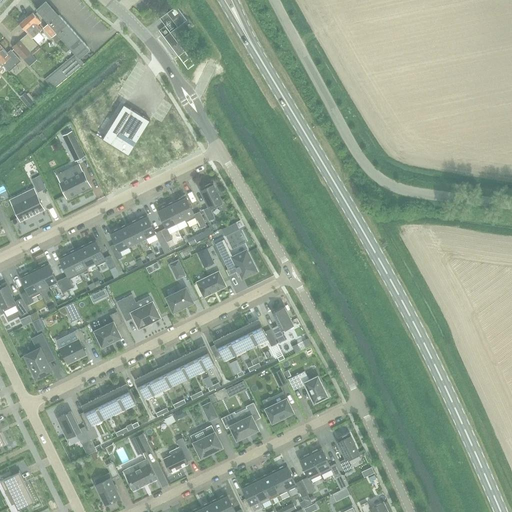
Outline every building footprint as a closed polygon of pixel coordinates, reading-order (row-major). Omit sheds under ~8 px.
[(36,9),(48,23),(56,32),(56,33),(75,54),(79,59),(80,58),(90,49),(59,14),(58,15),(57,13),(59,12),(59,10),(56,7),(54,7),(53,8),(46,0),(36,9)] [(176,6),(167,13),(177,26),(186,20),(176,6)] [(44,37),(40,34),(43,32),(41,29),(36,24),(40,21),(32,13),(19,24),(31,38),(32,37),(38,43),(44,37)] [(56,32),(48,23),(43,28),(51,37),(56,33),(56,32)] [(165,25),(159,30),(164,37),(170,32),(165,25)] [(26,34),(19,41),(30,52),(37,45),(26,34)] [(22,59),(30,52),(19,41),(12,47),(22,59)] [(0,46),(0,62),(8,71),(20,60),(10,50),(6,53),(0,46)] [(84,63),(80,58),(79,59),(75,54),(45,79),(53,89),(84,63)] [(29,107),(34,103),(25,93),(20,97),(29,107)] [(124,104),(103,138),(129,154),(146,126),(150,120),(124,104)] [(75,160),(84,156),(75,138),(66,142),(75,160)] [(67,198),(91,186),(83,171),(79,164),(65,171),(68,178),(59,182),(67,198)] [(32,178),(38,191),(45,188),(39,175),(32,178)] [(218,192),(213,182),(200,188),(209,206),(203,209),(209,221),(215,218),(211,210),(223,204),(217,192),(218,192)] [(20,220),(44,209),(36,193),(34,188),(23,194),(25,198),(12,204),(20,220)] [(185,195),(175,200),(184,218),(184,219),(186,222),(195,217),(200,228),(206,225),(199,211),(194,214),(185,195)] [(184,218),(175,200),(167,204),(176,223),(184,219),(184,218)] [(176,223),(167,204),(157,209),(166,227),(161,230),(166,242),(172,239),(167,227),(176,223)] [(146,214),(137,219),(146,237),(155,233),(165,253),(171,250),(166,242),(161,230),(155,233),(146,214)] [(146,237),(137,219),(128,223),(137,242),(146,237)] [(137,242),(128,223),(120,227),(128,246),(137,242)] [(116,260),(122,257),(119,250),(128,246),(120,227),(110,232),(115,243),(110,246),(116,260)] [(193,236),(187,239),(190,244),(196,241),(193,236)] [(95,239),(86,244),(95,262),(94,262),(96,266),(105,261),(109,269),(115,266),(110,255),(104,257),(95,239)] [(221,240),(212,244),(227,274),(235,270),(236,273),(237,272),(240,279),(254,272),(244,251),(230,258),(221,240)] [(95,262),(86,244),(77,248),(86,266),(94,262),(95,262)] [(86,266),(77,248),(69,252),(79,274),(88,270),(86,266)] [(204,267),(214,263),(207,248),(197,252),(204,267)] [(79,274),(69,252),(59,257),(68,275),(62,278),(68,289),(74,287),(70,279),(79,274)] [(153,252),(147,255),(150,260),(155,258),(153,252)] [(177,279),(185,275),(178,260),(170,264),(177,279)] [(48,262),(38,267),(47,285),(56,281),(62,292),(68,289),(62,278),(57,281),(48,262)] [(99,269),(101,276),(109,272),(106,265),(99,269)] [(47,285),(38,267),(30,271),(39,290),(39,289),(47,285)] [(39,290),(30,271),(20,276),(27,290),(21,294),(26,305),(33,301),(32,297),(41,293),(39,289),(39,290)] [(197,282),(204,296),(225,286),(218,271),(197,282)] [(16,305),(21,316),(28,313),(21,298),(15,301),(6,283),(0,285),(0,303),(4,311),(16,305)] [(175,312),(182,308),(181,307),(193,302),(186,287),(166,297),(173,311),(174,311),(175,312)] [(105,289),(90,297),(93,303),(108,296),(105,289)] [(139,308),(132,294),(117,301),(126,321),(133,317),(139,328),(160,318),(152,302),(139,308)] [(72,321),(81,317),(73,301),(64,306),(72,321)] [(53,304),(47,307),(50,312),(56,309),(53,304)] [(287,328),(293,324),(284,306),(276,310),(272,312),(278,325),(272,328),(279,342),(285,339),(281,330),(287,327),(287,328)] [(121,337),(116,326),(122,323),(116,311),(110,315),(113,321),(94,330),(102,346),(121,337)] [(44,328),(39,319),(33,322),(38,331),(44,328)] [(264,331),(258,319),(247,324),(256,342),(267,337),(271,346),(277,343),(270,329),(264,331)] [(256,342),(247,324),(236,330),(245,348),(256,342)] [(60,348),(68,363),(76,359),(80,357),(86,354),(81,343),(86,341),(80,328),(74,331),(78,339),(60,348)] [(245,348),(236,330),(225,335),(234,353),(245,348)] [(52,371),(46,360),(53,357),(42,333),(32,338),(36,346),(38,345),(39,348),(25,355),(32,370),(31,371),(34,377),(35,376),(36,378),(52,371)] [(234,353),(225,335),(214,340),(223,358),(234,353)] [(214,363),(205,345),(196,349),(205,367),(214,363)] [(205,367),(196,349),(187,354),(196,372),(205,367)] [(196,372),(187,354),(179,358),(187,376),(196,372)] [(187,376),(179,358),(170,362),(179,380),(187,376)] [(179,380),(170,362),(161,366),(170,384),(179,380)] [(170,384),(161,366),(153,370),(161,388),(170,384)] [(279,385),(286,382),(280,369),(273,373),(279,385)] [(161,388),(153,370),(144,375),(153,393),(161,388)] [(294,376),(299,387),(305,384),(308,388),(307,389),(311,396),(314,402),(320,399),(320,400),(327,397),(326,396),(327,396),(324,389),(325,389),(322,382),(320,383),(317,376),(309,380),(304,371),(294,376)] [(153,393),(144,375),(135,379),(144,397),(153,393)] [(209,377),(203,380),(207,387),(213,384),(209,377)] [(238,392),(246,388),(243,381),(234,385),(238,392)] [(126,384),(115,389),(123,407),(135,402),(126,384)] [(123,407),(115,389),(104,394),(113,412),(123,407)] [(113,412),(104,394),(93,400),(102,418),(113,412)] [(270,397),(262,401),(266,408),(265,408),(272,422),(273,422),(273,423),(280,420),(279,419),(293,412),(286,398),(273,404),(270,397)] [(87,430),(93,427),(91,423),(102,418),(93,400),(82,405),(85,411),(79,414),(85,426),(87,430)] [(210,402),(202,406),(209,420),(217,416),(210,402)] [(230,425),(237,440),(258,429),(254,420),(260,417),(253,403),(246,406),(250,415),(230,425)] [(79,429),(71,411),(66,413),(57,417),(67,438),(76,433),(81,443),(91,439),(87,430),(85,426),(79,429)] [(172,415),(167,418),(169,424),(175,421),(172,415)] [(201,457),(222,447),(211,425),(206,427),(209,434),(193,442),(201,457)] [(135,437),(142,452),(150,448),(143,433),(135,437)] [(339,461),(345,472),(352,469),(348,461),(360,455),(354,443),(350,433),(337,440),(346,458),(339,461)] [(172,455),(164,458),(170,472),(171,472),(172,473),(178,469),(178,468),(188,463),(183,453),(188,450),(182,437),(176,440),(179,447),(170,451),(172,455)] [(321,447),(310,453),(321,474),(331,469),(335,477),(341,474),(335,463),(330,465),(321,447)] [(321,474),(310,453),(299,458),(308,476),(303,479),(310,493),(316,490),(310,479),(321,474)] [(112,477),(119,474),(112,461),(106,464),(112,477)] [(133,490),(156,479),(149,463),(135,470),(133,465),(124,470),(133,490)] [(287,464),(277,469),(287,491),(296,486),(302,497),(308,494),(301,480),(295,482),(287,464)] [(287,491),(277,469),(268,473),(279,495),(287,491)] [(19,511),(35,503),(20,473),(1,482),(6,492),(9,491),(19,511)] [(279,495),(268,473),(259,477),(270,499),(279,495)] [(105,504),(119,497),(110,477),(96,484),(105,504)] [(270,499),(259,477),(251,482),(260,500),(259,500),(261,503),(270,499)] [(260,500),(251,482),(241,486),(250,505),(259,500),(260,500)] [(346,487),(339,491),(343,498),(350,495),(346,487)] [(236,511),(227,493),(217,498),(223,511),(242,511),(241,509),(236,511)] [(223,511),(217,498),(208,502),(213,511),(223,511)] [(387,511),(383,502),(370,508),(367,501),(360,504),(363,511),(387,511)] [(213,511),(208,502),(200,507),(202,511),(213,511)]
